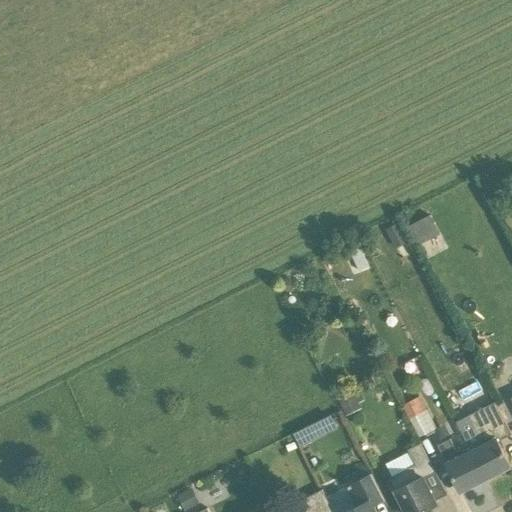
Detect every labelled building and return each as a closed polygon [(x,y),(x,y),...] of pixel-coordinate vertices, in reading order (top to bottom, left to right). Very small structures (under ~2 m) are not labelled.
[(416,247),(440,234),(431,216),(406,229),(416,247)] [(398,224),(384,231),(395,250),(408,243),(398,224)] [(362,408),(359,403),(354,393),(354,392),(338,399),(346,416),(362,408)] [(426,412),(418,398),(403,406),(419,437),(430,432),(421,414),(426,412)] [(457,421),(471,450),(486,478),(511,466),(497,438),(511,431),(496,401),(457,421)] [(299,446),(319,436),(313,424),(293,433),(299,446)] [(486,478),(471,450),(460,456),(451,438),(438,445),(447,462),(446,463),(461,491),(486,478)] [(286,445),(288,451),(297,448),(295,442),(286,445)] [(436,504),(423,477),(435,471),(420,443),(408,449),(416,464),(390,477),(396,489),(407,511),(420,511),(429,508),(435,505),(436,504)] [(372,474),(369,475),(365,468),(345,478),(359,506),(345,511),(376,511),(372,503),(384,497),(372,474)] [(185,511),(200,503),(193,488),(178,496),(185,511)] [(333,511),(334,511),(322,489),(300,500),(305,511),(333,511)]
